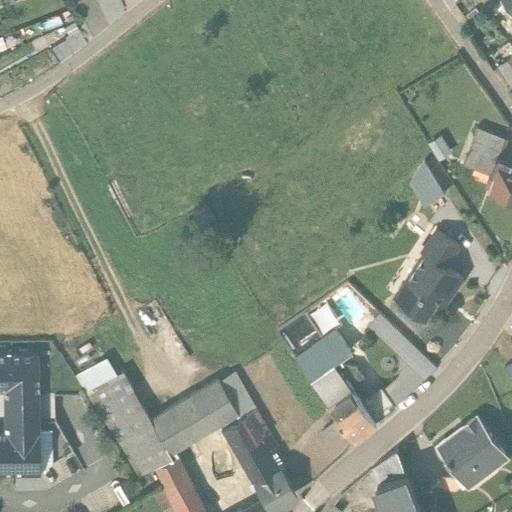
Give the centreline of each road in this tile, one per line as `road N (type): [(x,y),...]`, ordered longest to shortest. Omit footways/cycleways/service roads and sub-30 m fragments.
road 1 (residential): [(302,511),(450,379),(511,292)]
road 2 (residential): [(152,0),(53,79),(0,109)]
road 3 (residential): [(511,111),(431,0)]
